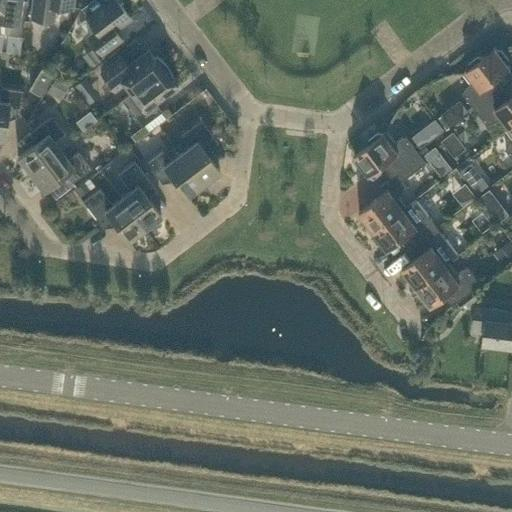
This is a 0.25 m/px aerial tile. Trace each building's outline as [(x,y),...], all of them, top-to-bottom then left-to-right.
[(0,0),(0,20),(17,23),(20,0),(0,0)] [(70,7),(71,0),(31,0),(30,16),(52,20),(54,5),(70,7)] [(105,0),(90,0),(82,7),(88,15),(86,16),(95,29),(87,35),(101,53),(121,38),(114,28),(129,16),(117,0),(106,0),(105,0)] [(19,52),(21,37),(8,35),(5,51),(19,52)] [(501,50),(497,49),(495,46),(494,47),(494,48),(482,57),(478,57),(468,64),(467,69),(466,68),(465,69),(466,69),(463,72),(471,83),(462,92),(475,108),(500,89),(493,79),(509,67),(510,68),(511,67),(508,64),(509,60),(501,50)] [(156,54),(153,56),(149,50),(128,66),(120,56),(100,72),(114,90),(122,83),(130,92),(167,64),(166,64),(156,54)] [(92,66),(99,60),(94,53),(86,59),(92,66)] [(130,92),(121,99),(128,108),(132,114),(141,126),(161,111),(154,101),(175,85),(171,79),(173,77),(167,65),(167,64),(130,92)] [(41,68),(28,89),(39,95),(51,74),(41,68)] [(68,83),(55,75),(46,89),(60,97),(68,83)] [(99,95),(85,76),(73,85),(88,104),(99,95)] [(19,113),(22,89),(1,86),(0,93),(0,138),(3,139),(7,112),(19,113)] [(511,94),(507,98),(500,89),(475,108),(487,124),(498,118),(506,129),(511,124),(511,94)] [(90,110),(75,120),(82,130),(97,120),(90,110)] [(53,140),(63,132),(51,115),(32,129),(39,139),(17,156),(30,172),(60,149),(53,140)] [(202,148),(215,138),(201,119),(181,135),(189,145),(179,152),(203,182),(219,170),(202,148)] [(395,140),(388,130),(387,129),(384,132),(383,131),(382,132),(383,133),(378,132),(368,140),(368,144),(356,153),(355,153),(354,153),(356,156),(356,161),(363,170),(367,171),(370,174),(371,173),(370,172),(386,160),(394,169),(419,150),(407,134),(395,140)] [(179,152),(170,159),(162,148),(145,161),(160,180),(169,173),(186,195),(203,182),(179,152)] [(78,150),(67,158),(60,149),(30,172),(42,189),(64,172),(71,181),(91,167),(78,150)] [(403,179),(427,161),(419,150),(394,169),(401,179),(389,188),(388,187),(387,188),(388,189),(361,210),(360,209),(359,210),(361,213),(361,217),(368,227),(372,227),(374,229),(406,205),(399,194),(407,185),(403,179)] [(153,185),(139,166),(134,160),(117,173),(130,189),(121,196),(144,227),(160,214),(144,192),(153,185)] [(78,194),(88,186),(83,180),(73,188),(78,194)] [(121,196),(111,203),(99,187),(82,200),(101,225),(111,218),(127,239),(144,227),(121,196)] [(406,205),(374,229),(375,231),(375,235),(382,245),(386,246),(389,249),(390,248),(389,247),(405,235),(413,244),(438,225),(425,209),(416,197),(406,205)] [(459,253),(438,225),(413,244),(420,254),(404,266),(403,265),(402,266),(404,269),(404,273),(411,283),(415,284),(417,286),(449,261),(459,253)] [(468,265),(457,271),(449,261),(417,286),(418,287),(418,292),(425,301),(429,302),(432,305),(433,304),(432,304),(448,291),(456,301),(481,282),(468,265)] [(511,310),(475,306),(473,328),(485,330),(483,342),(511,345),(511,310)]
